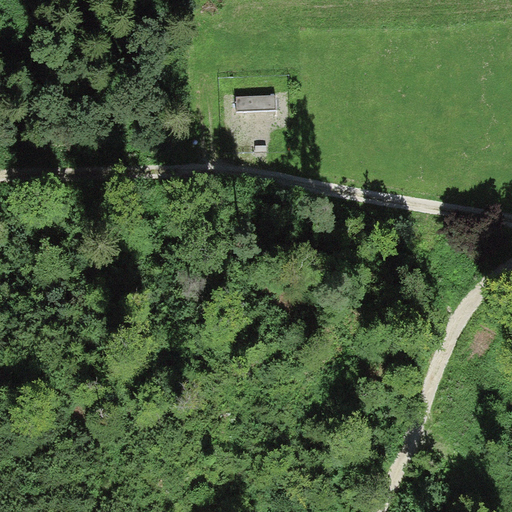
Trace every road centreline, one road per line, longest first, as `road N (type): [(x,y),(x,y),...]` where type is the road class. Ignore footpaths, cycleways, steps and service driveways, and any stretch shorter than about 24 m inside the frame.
road 1 (track): [(511,222),(223,170),(0,174)]
road 2 (track): [(511,266),(462,316),(382,511)]
